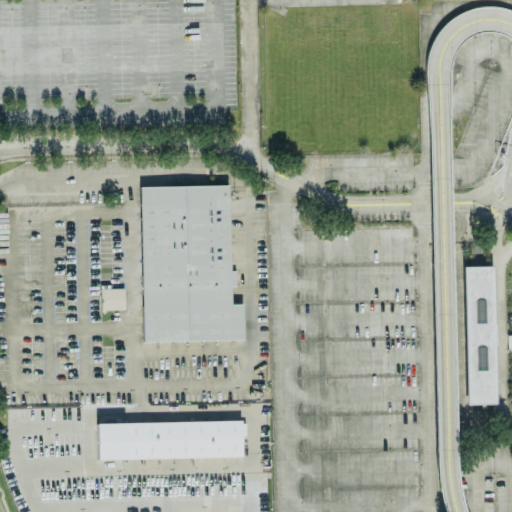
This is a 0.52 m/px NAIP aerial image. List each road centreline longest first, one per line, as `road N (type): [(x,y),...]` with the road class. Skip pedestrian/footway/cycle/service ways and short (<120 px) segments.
road 1 (motorway): [(456,511),(448,467),(443,82)]
road 2 (motorway): [(431,82),(447,511)]
road 3 (motorway): [(510,172),(505,26),(471,26),(453,37),(443,82)]
road 4 (motorway): [(511,17),(493,11),(453,22),(434,51),(431,82)]
